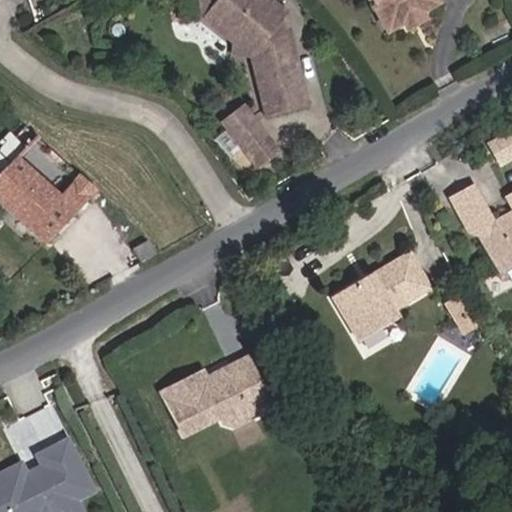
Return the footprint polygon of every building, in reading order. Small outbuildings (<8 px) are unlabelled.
[(199,0),(203,23),(221,0),(199,0)] [(252,64),(267,119),(307,109),(287,17),(265,0),(221,0),(203,23),(234,49),(234,60),(252,64)] [(375,0),(367,5),(386,40),(403,30),(405,36),(423,27),(420,20),(436,11),(429,0),(375,0)] [(244,112),(224,127),(257,172),(278,156),(244,112)] [(0,152),(0,167),(3,171),(16,158),(24,149),(9,135),(1,143),(6,147),(0,152)] [(511,142),(508,135),(489,146),(499,165),(511,156),(511,142)] [(0,201),(47,245),(76,215),(57,197),(16,158),(3,171),(0,174),(0,201)] [(77,175),(57,197),(76,215),(97,194),(77,175)] [(483,211),(471,189),(449,200),(461,223),(483,211)] [(483,211),(461,223),(467,235),(472,236),(497,278),(511,270),(511,196),(505,200),(511,213),(491,224),(483,211)] [(133,249),(141,263),(156,254),(148,240),(133,249)] [(389,312),(426,290),(405,256),(369,278),(367,279),(369,283),(357,291),(355,287),(329,302),(354,342),(393,318),(389,312)] [(367,279),(355,287),(357,291),(369,283),(367,279)] [(460,299),(447,306),(464,334),(477,327),(460,299)] [(207,384),(202,372),(159,394),(182,438),(218,419),(221,425),(231,428),(253,417),(256,407),(268,402),(246,358),(216,372),(214,381),(207,384)] [(0,511),(57,511),(59,511),(58,511),(81,511),(83,511),(74,493),(91,485),(66,434),(36,449),(44,463),(27,472),(20,457),(0,467),(0,511)]
